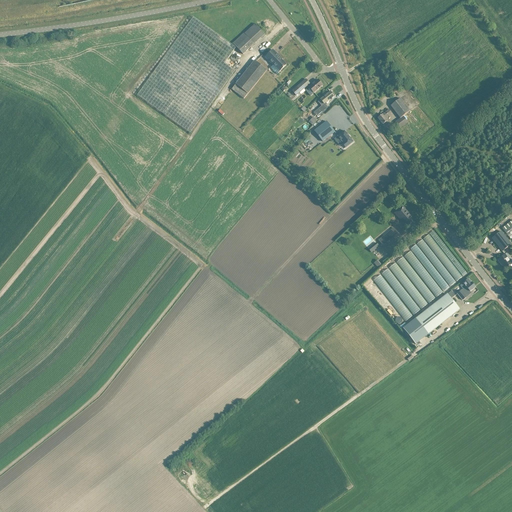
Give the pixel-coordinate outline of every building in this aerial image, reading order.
[(194,17),(137,95),(190,133),(210,105),(235,70),(232,68),(225,63),(228,58),(236,47),(243,54),(264,34),(255,24),(244,34),(243,33),(233,43),(232,44),(194,17)] [(273,50),(265,57),(273,65),(273,64),(274,65),(271,68),(277,74),(280,71),(284,67),(286,65),(281,60),(280,58),(280,57),(273,50)] [(232,90),(244,99),(248,94),(267,70),(255,61),(236,84),(232,90)] [(306,79),(293,90),(297,95),(310,84),(306,79)] [(309,87),(306,90),(311,95),(314,93),(323,85),(318,80),(309,87)] [(314,113),(317,117),(328,108),(325,104),(325,105),(324,104),(328,101),(331,99),(331,100),(332,99),(332,98),(334,97),(330,92),(320,100),(318,102),(322,106),(314,113)] [(400,98),(391,106),(400,119),(403,116),(410,111),(400,98)] [(385,118),(392,113),(389,109),(378,118),(383,125),(387,121),(385,118)] [(400,119),(395,122),(399,127),(398,128),(399,130),(400,129),(408,123),(403,116),(400,119)] [(335,132),(326,121),(314,131),(323,142),(335,132)] [(338,137),(334,139),(340,146),(342,144),(343,144),(345,148),(346,148),(353,142),(345,132),(345,131),(344,131),(338,136),(338,137)] [(396,214),(407,227),(415,220),(404,207),(396,214)] [(381,250),(383,253),(387,250),(388,252),(403,239),(394,228),(379,240),(384,247),(381,250)] [(502,251),(511,244),(501,231),(492,238),(502,251)] [(450,288),(418,246),(408,254),(417,266),(424,261),(447,291),(450,288)] [(506,269),(511,264),(511,263),(505,254),(498,260),(500,263),(501,263),(506,269)] [(410,272),(431,302),(436,299),(434,297),(436,296),(432,290),(434,289),(439,296),(445,293),(433,276),(431,277),(427,273),(423,276),(420,272),(416,275),(415,273),(414,274),(412,271),(410,272)] [(456,295),(461,300),(465,296),(463,293),(464,293),(465,294),(468,291),(467,290),(468,289),(470,292),(475,287),(471,282),(468,279),(463,283),(466,287),(456,295)] [(460,310),(447,294),(403,329),(416,345),(460,310)] [(411,305),(417,313),(424,309),(417,300),(411,305)]
